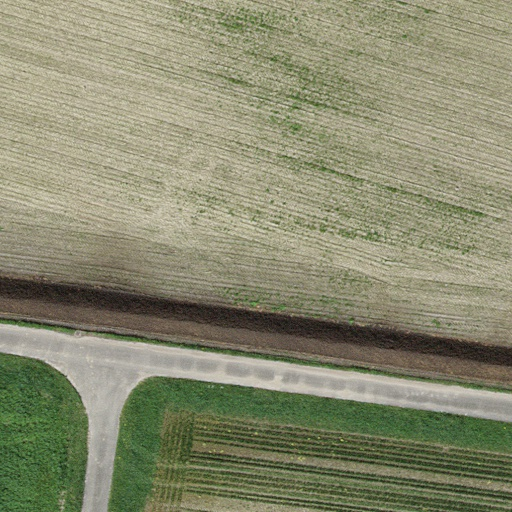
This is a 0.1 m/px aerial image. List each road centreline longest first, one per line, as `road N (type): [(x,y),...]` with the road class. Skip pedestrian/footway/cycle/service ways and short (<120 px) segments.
road 1 (track): [(0,335),(511,406)]
road 2 (track): [(88,511),(109,350)]
